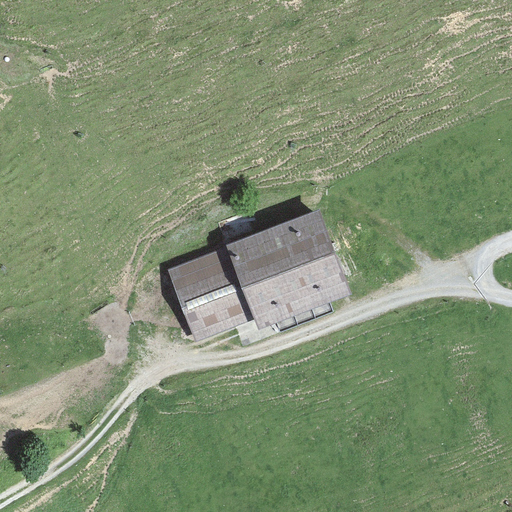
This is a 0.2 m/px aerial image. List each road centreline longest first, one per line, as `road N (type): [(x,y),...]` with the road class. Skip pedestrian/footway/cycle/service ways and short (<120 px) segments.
road 1 (track): [(511,240),(462,278),(269,349),(146,378)]
road 2 (track): [(0,503),(92,443),(146,378)]
